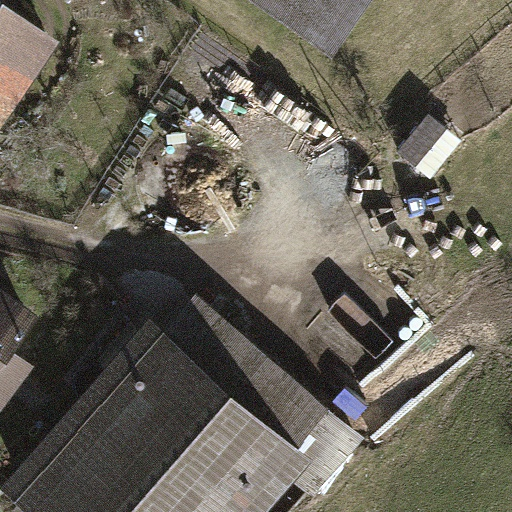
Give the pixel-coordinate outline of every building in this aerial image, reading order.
[(7,0),(0,0),(0,127),(62,37),(7,0)] [(255,0),(331,55),(370,0),(255,0)] [(403,145),(435,173),(466,137),(434,109),(403,145)] [(0,367),(12,351),(37,317),(0,289),(0,367)] [(149,315),(1,487),(30,511),(262,511),(292,477),(314,496),(363,438),(193,292),(163,327),(149,315)] [(12,351),(0,367),(0,409),(1,410),(33,367),(12,351)]
